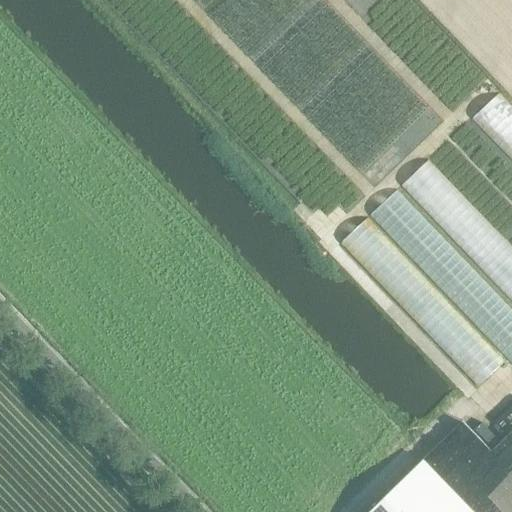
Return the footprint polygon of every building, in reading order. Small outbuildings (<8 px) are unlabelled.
[(511,157),(511,103),(499,90),(471,116),(511,157)] [(467,194),(511,241),(511,173),(511,174),(468,127),(453,141),(469,157),(456,170),(471,186),(475,182),(477,184),(467,194)] [(402,182),(511,299),(511,244),(429,156),(402,182)] [(511,308),(398,186),(371,212),(511,362),(511,308)] [(341,240),(478,384),(504,359),(367,215),(341,240)] [(435,448),(427,455),(440,470),(448,463),(435,448)] [(474,511),(422,458),(366,511),(474,511)]
